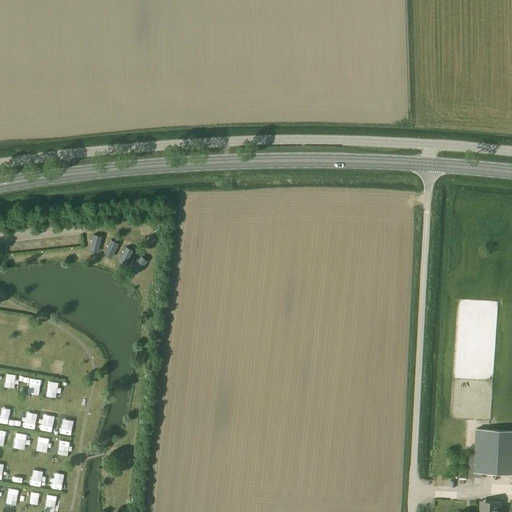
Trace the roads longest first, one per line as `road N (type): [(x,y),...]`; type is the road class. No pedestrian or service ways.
road 1 (unclassified): [(0,164),(176,144),(432,145)]
road 2 (primary): [(430,165),(176,165),(0,184)]
road 3 (unclassified): [(412,511),(430,165)]
